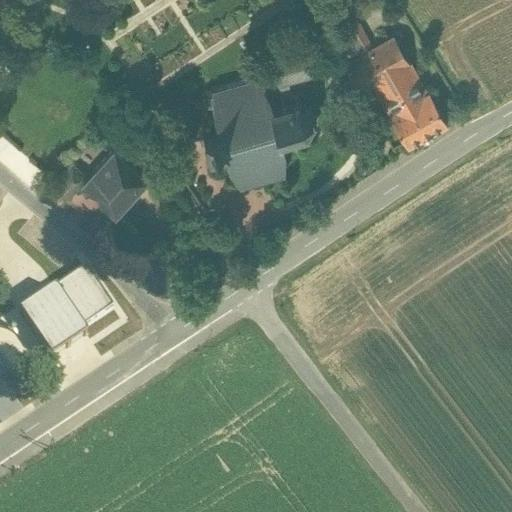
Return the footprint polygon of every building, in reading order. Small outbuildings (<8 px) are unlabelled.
[(350,59),(373,46),(355,15),(332,28),(350,59)] [(350,59),(344,63),(360,91),(372,84),(410,61),(394,34),(373,46),(350,59)] [(268,95),(257,76),(212,89),(212,96),(204,96),(204,106),(212,106),(212,111),(218,129),(202,133),(208,152),(223,147),(228,165),(239,184),(284,172),(284,150),(283,150),(282,144),(281,138),(290,136),(292,141),(295,140),(294,135),(303,132),(306,136),(308,134),(305,130),(310,121),(316,121),(316,118),(311,118),(308,107),(313,104),(311,102),(306,105),(297,100),(297,95),(294,94),(294,95),(292,94),(288,81),(312,74),(307,57),(309,56),(307,52),(305,53),(304,48),(270,58),(277,84),(278,84),(282,97),(280,98),(281,103),(271,106),(270,100),(269,100),(268,95)] [(427,91),(410,61),(372,84),(388,112),(407,145),(447,122),(428,90),(427,91)] [(158,138),(137,161),(149,171),(166,150),(158,138)] [(144,176),(112,148),(87,176),(82,182),(114,210),(144,176)] [(71,162),(40,197),(56,212),(82,182),(87,176),(71,162)] [(55,290),(82,330),(114,309),(87,269),(55,290)] [(55,290),(19,313),(50,360),(85,336),(82,330),(55,290)]
